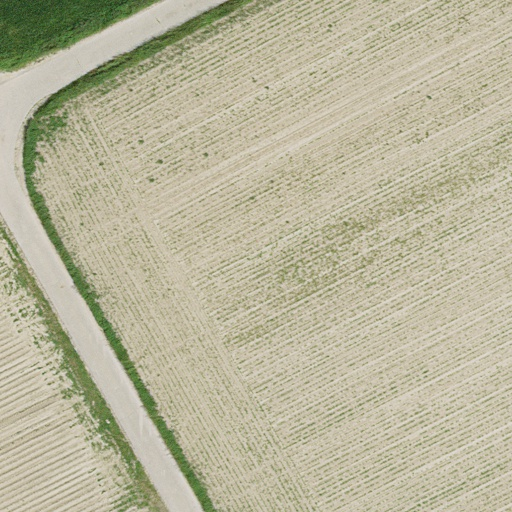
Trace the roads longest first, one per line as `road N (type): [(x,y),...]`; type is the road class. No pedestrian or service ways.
road 1 (track): [(0,178),(188,511)]
road 2 (track): [(0,101),(195,0)]
